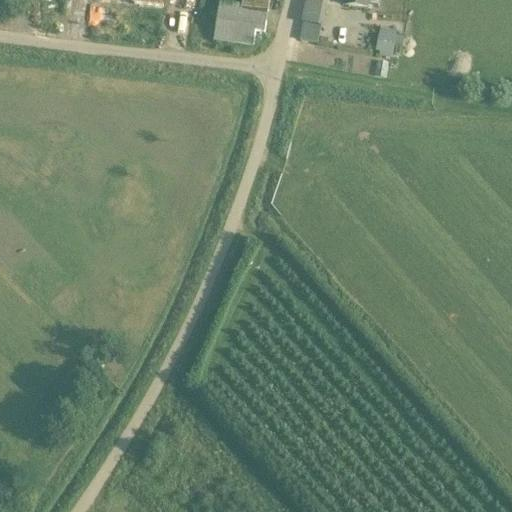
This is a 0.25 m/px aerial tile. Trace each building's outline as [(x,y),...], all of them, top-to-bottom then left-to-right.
[(169,0),(116,0),(116,6),(168,13),(169,0)] [(252,48),(255,34),(264,35),(268,11),(269,0),(241,0),(240,6),(219,2),(212,43),(252,48)] [(344,0),(344,6),(366,8),(366,0),(344,0)] [(305,13),(323,17),(326,5),(308,2),(305,13)] [(320,29),(303,25),(299,40),(317,44),(320,29)] [(397,44),(405,45),(407,31),(381,28),(378,56),(395,58),(397,44)]
